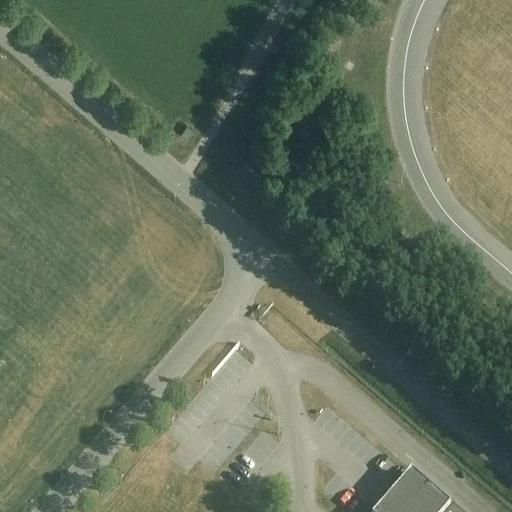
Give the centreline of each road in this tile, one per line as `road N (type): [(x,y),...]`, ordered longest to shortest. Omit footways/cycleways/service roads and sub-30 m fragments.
road 1 (tertiary): [(261,257),(0,29)]
road 2 (unclassified): [(49,511),(261,257)]
road 3 (tertiary): [(511,470),(261,257)]
